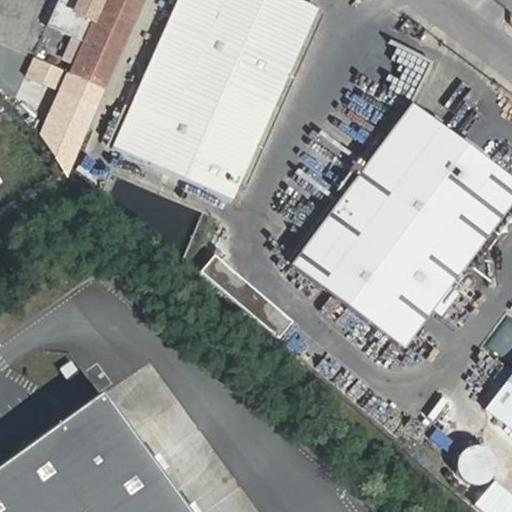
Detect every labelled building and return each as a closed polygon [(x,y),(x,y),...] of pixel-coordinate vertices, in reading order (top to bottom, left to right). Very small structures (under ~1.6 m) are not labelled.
[(62,0),(48,31),(86,48),(72,80),(108,96),(149,0),(62,0)] [(289,6),(275,0),(184,0),(117,156),(239,206),(319,20),(301,12),(289,6)] [(304,5),(294,0),(291,0),(289,6),(301,12),(304,5)] [(37,54),(28,74),(63,90),(72,70),(37,54)] [(511,185),(410,110),(293,268),(405,351),(511,207),(511,185)] [(511,318),(491,340),(509,358),(511,354),(511,318)] [(511,381),(491,410),(511,425),(511,381)] [(180,511),(97,397),(0,467),(0,511),(180,511)]
